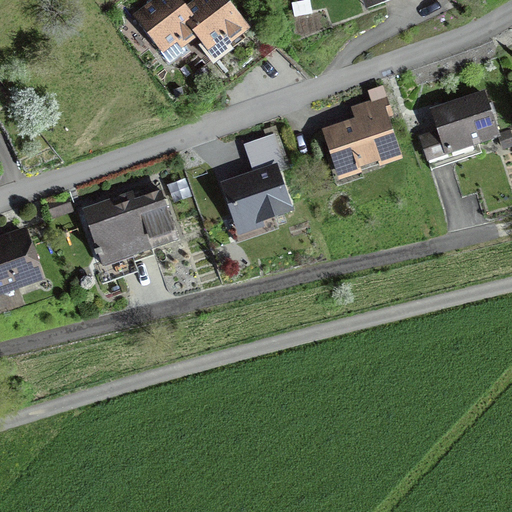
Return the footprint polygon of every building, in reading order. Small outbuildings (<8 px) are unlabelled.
[(198,30),(184,12),(185,5),(178,4),(175,0),(158,0),(139,15),(163,45),(157,50),(169,65),(181,55),(175,47),(192,34),(198,30)] [(200,0),(184,12),(198,30),(207,41),(201,46),(208,54),(201,60),(204,64),(190,74),(204,92),(217,82),(223,89),(277,47),(255,18),(243,27),(229,9),(230,2),(223,1),(222,0),(200,0)] [(497,135),(483,94),(433,111),(447,151),(497,135)] [(376,154),(393,149),(382,115),(329,133),(340,166),(358,161),(359,166),(377,160),(376,154)] [(284,165),(275,137),(246,147),(256,175),(226,185),(238,221),(257,215),(259,219),(289,208),(275,169),(284,165)] [(122,276),(117,259),(178,238),(161,190),(135,199),(133,193),(112,201),(115,210),(87,220),(97,249),(95,250),(96,254),(98,253),(102,263),(97,265),(102,282),(122,276)] [(68,197),(47,204),(52,219),(73,211),(68,197)] [(14,276),(37,268),(25,233),(0,241),(0,289),(17,283),(14,276)]
